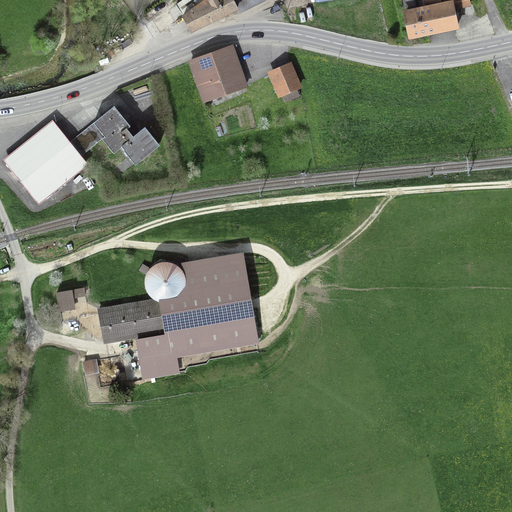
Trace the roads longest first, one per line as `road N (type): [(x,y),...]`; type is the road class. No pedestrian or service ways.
road 1 (primary): [(511,41),(433,56),(247,30),(0,110)]
road 2 (track): [(0,280),(186,215),(511,187)]
road 3 (track): [(0,207),(25,276),(35,339),(12,511)]
